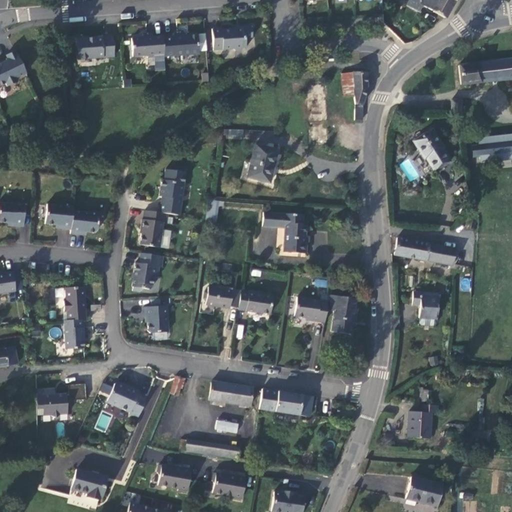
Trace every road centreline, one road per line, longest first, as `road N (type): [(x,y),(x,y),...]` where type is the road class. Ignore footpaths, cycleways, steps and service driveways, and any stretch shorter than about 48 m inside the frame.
road 1 (residential): [(374,395),(128,356),(114,338),(114,262)]
road 2 (tertiary): [(374,395),(383,336),(375,123),(406,64)]
road 3 (residential): [(288,0),(0,23)]
road 4 (residential): [(406,64),(372,41),(299,42),(288,0)]
road 5 (tertiary): [(328,511),(374,395)]
